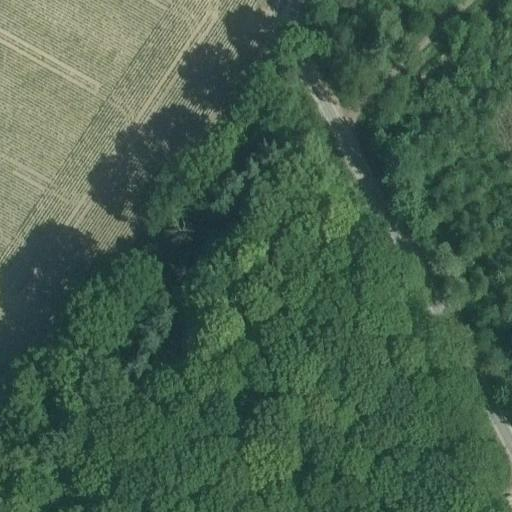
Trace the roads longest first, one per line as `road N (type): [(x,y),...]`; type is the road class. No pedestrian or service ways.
road 1 (unclassified): [(511,447),(284,26),(302,0)]
road 2 (track): [(0,430),(284,26)]
road 3 (track): [(465,0),(335,125)]
